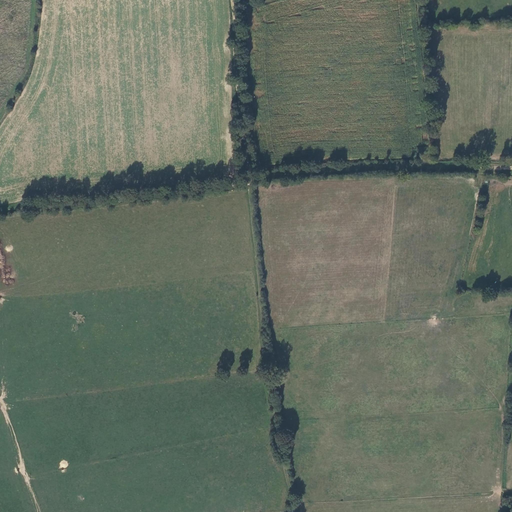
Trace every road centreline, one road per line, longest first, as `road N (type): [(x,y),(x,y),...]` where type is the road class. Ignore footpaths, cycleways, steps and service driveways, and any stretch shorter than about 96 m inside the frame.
road 1 (track): [(250,180),(336,168),(511,167)]
road 2 (track): [(250,180),(232,0)]
road 3 (track): [(33,0),(33,65),(0,111)]
